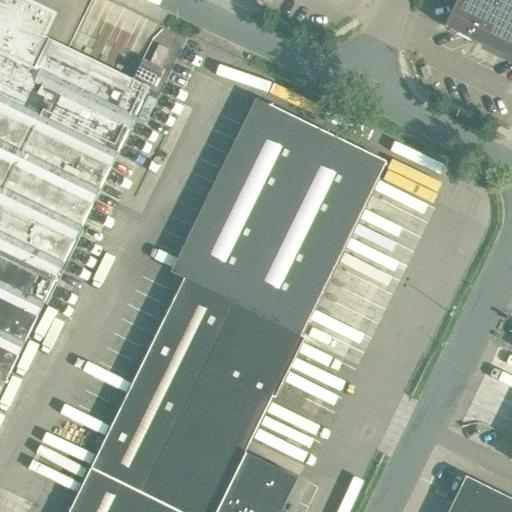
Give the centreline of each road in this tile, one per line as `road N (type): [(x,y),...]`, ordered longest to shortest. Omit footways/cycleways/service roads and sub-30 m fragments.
road 1 (unclassified): [(511,255),(385,511)]
road 2 (unclassified): [(357,83),(186,0)]
road 3 (unclassified): [(511,161),(357,83)]
